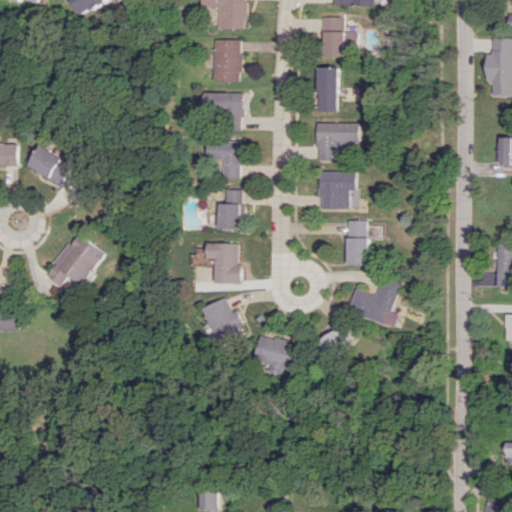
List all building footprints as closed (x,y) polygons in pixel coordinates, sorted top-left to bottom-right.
[(74,0),(82,16),(115,0),(74,0)] [(246,0),(202,0),(202,6),(211,6),(211,1),(219,1),(220,28),(247,28),(246,0)] [(360,30),(347,31),(346,16),(324,17),(325,56),(348,56),(347,47),(360,47),(360,30)] [(511,37),(495,37),(494,53),(489,53),(488,79),(495,80),(494,94),(511,94),(511,37)] [(243,38),(215,39),(216,81),(244,80),(243,38)] [(340,66),(320,67),(321,111),(341,111),(340,66)] [(247,92),(205,91),(205,112),(227,112),(227,125),(246,125),(247,92)] [(360,141),(361,122),(319,121),(318,159),(346,160),(347,141),(360,141)] [(246,177),(245,139),(212,140),(212,160),(226,159),(227,178),(246,177)] [(0,142),(0,164),(17,165),(17,143),(0,142)] [(28,164),(61,185),(74,165),(41,144),(28,164)] [(351,208),(352,189),(358,189),(358,170),(323,169),(322,207),(351,208)] [(224,203),(224,228),(245,229),(245,215),(248,215),(248,189),(231,188),(231,203),(224,203)] [(370,219),(351,220),(352,264),(371,264),(370,219)] [(107,254),(79,231),(46,273),(62,285),(68,277),(81,287),(107,254)] [(219,283),(244,282),(243,242),(210,242),(210,258),(218,258),(219,283)] [(499,286),(511,285),(511,242),(498,243),(499,286)] [(351,311),(398,326),(403,313),(395,310),(404,281),(385,275),(379,294),(359,287),(351,311)] [(202,308),(217,345),(250,331),(241,308),(235,311),(230,297),(202,308)] [(19,309),(0,309),(0,329),(20,330),(19,309)] [(349,346),(342,329),(323,337),(329,354),(349,346)] [(284,374),(286,368),(297,371),(304,344),(262,333),(255,361),(270,365),(269,370),(284,374)] [(202,489),(202,509),(220,509),(220,490),(202,489)] [(509,511),(510,498),(491,497),(490,511),(509,511)]
